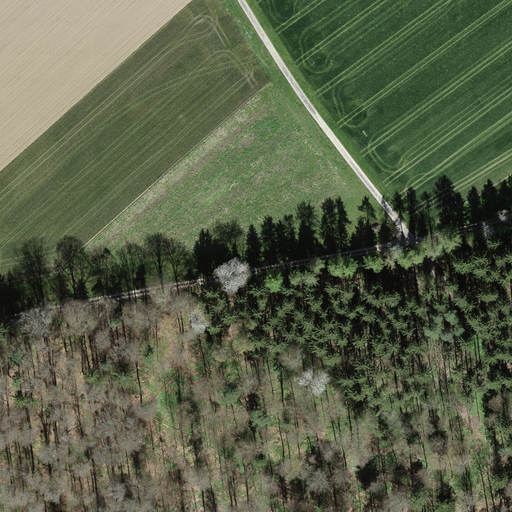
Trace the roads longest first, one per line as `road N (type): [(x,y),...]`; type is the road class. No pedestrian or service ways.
road 1 (track): [(0,322),(511,218)]
road 2 (track): [(240,0),(309,108),(511,371)]
